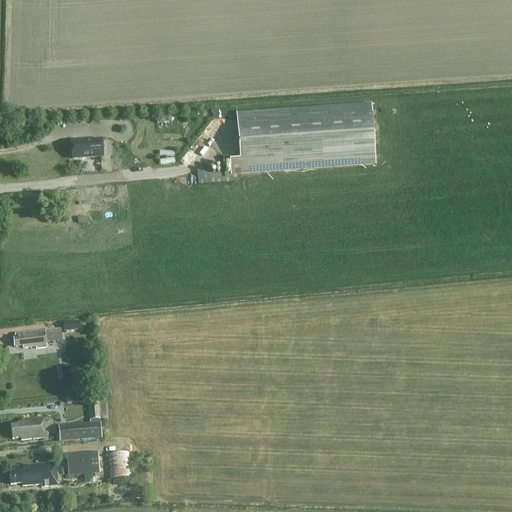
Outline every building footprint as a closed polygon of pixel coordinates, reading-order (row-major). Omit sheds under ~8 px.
[(376,165),(371,105),(237,115),(240,161),(230,161),(231,175),(376,165)] [(71,143),(72,159),(103,157),(102,141),(71,143)] [(80,322),(63,323),(64,332),(81,331),(80,322)] [(15,338),(14,339),(14,348),(23,347),(23,349),(36,348),(36,350),(47,349),(46,342),(45,331),(15,334),(15,338)] [(105,399),(97,400),(99,420),(100,420),(107,419),(107,418),(105,399)] [(47,438),(45,418),(17,421),(18,425),(13,425),(15,440),(23,439),(23,441),(47,438)] [(58,426),(60,442),(102,439),(100,422),(58,426)] [(68,476),(92,474),(99,474),(97,452),(66,455),(68,476)] [(108,455),(110,479),(131,478),(128,453),(108,455)] [(41,485),(42,488),(57,487),(55,463),(13,466),(14,471),(9,472),(10,485),(22,484),(22,487),(41,485)] [(84,475),(84,484),(93,483),(93,482),(92,475),(84,475)]
